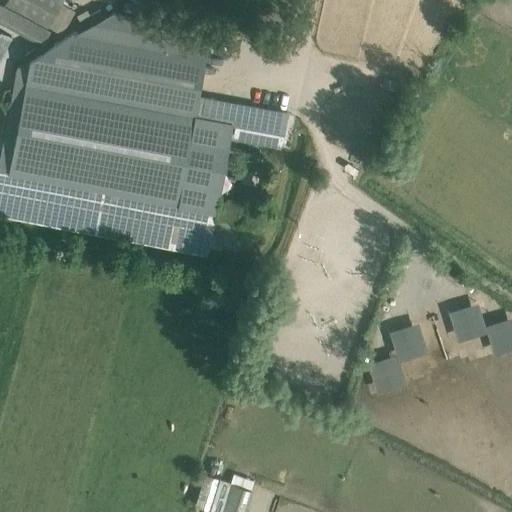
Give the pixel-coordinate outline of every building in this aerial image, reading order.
[(74,10),(61,3),(62,0),(7,0),(4,6),(0,3),(0,21),(38,44),(46,29),(60,37),(74,10)] [(0,155),(0,216),(209,255),(214,227),(213,232),(219,245),(232,251),(246,249),(257,241),(263,228),(261,215),(255,205),(242,199),(228,199),(218,208),(216,212),(233,123),(283,132),(287,111),(198,94),(205,53),(210,27),(112,10),(77,30),(74,30),(16,68),(0,155)] [(0,54),(11,35),(0,27),(0,54)] [(449,308),(458,338),(486,329),(493,352),(511,345),(511,313),(485,322),(478,299),(449,308)] [(395,352),(368,359),(376,389),(407,381),(405,371),(431,365),(419,319),(388,327),(395,352)] [(245,511),(252,490),(229,483),(219,511),(245,511)]
